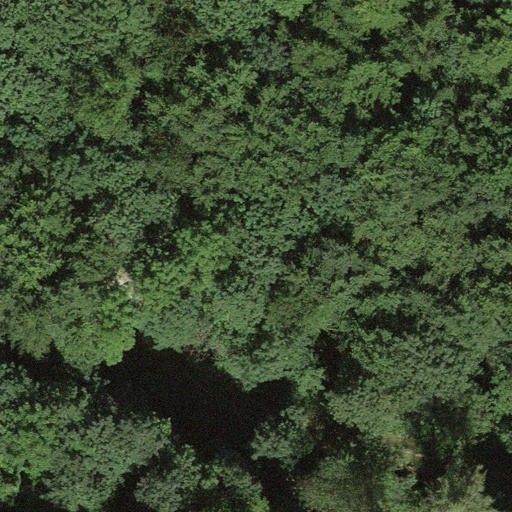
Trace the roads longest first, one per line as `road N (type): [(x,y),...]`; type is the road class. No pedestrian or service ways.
road 1 (track): [(0,163),(152,341),(511,489)]
road 2 (track): [(511,127),(388,129),(100,0)]
